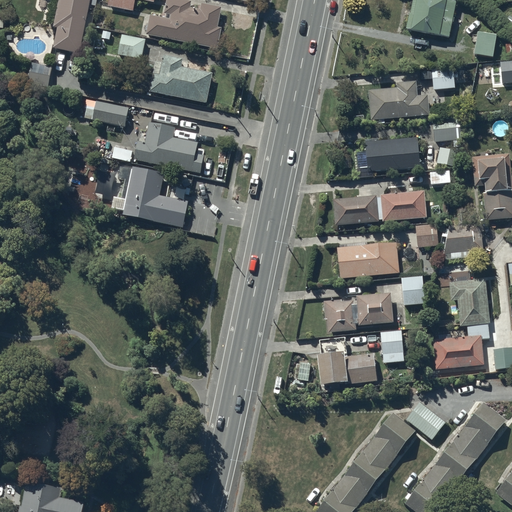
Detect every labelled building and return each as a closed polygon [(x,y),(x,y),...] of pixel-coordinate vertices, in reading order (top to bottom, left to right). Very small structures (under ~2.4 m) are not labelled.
[(89,0),(58,0),(54,27),(57,28),(53,49),(79,54),(89,0)] [(155,0),(109,0),(109,6),(134,11),(136,0),(142,0),(155,3),(155,0)] [(200,8),(191,6),(192,0),(167,0),(163,17),(151,14),(146,33),(217,49),(222,27),(218,26),(222,7),(202,3),(200,8)] [(456,0),(412,0),(407,28),(411,29),(411,30),(440,36),(440,34),(449,36),(456,0)] [(146,39),(123,34),(118,54),(141,60),(146,39)] [(497,37),(479,34),(475,59),(493,62),(497,37)] [(206,103),(212,72),(182,66),(183,58),(164,54),(162,62),(155,61),(149,92),(206,103)] [(511,60),(500,62),(502,84),(511,83),(511,60)] [(52,67),(32,64),(28,84),(48,88),(52,67)] [(454,69),(433,70),(434,93),(455,92),(454,69)] [(397,87),(369,89),(371,119),(378,119),(378,121),(385,121),(385,118),(430,115),(429,93),(418,94),(417,80),(396,82),(397,87)] [(128,108),(96,101),(94,109),(86,107),(84,117),(93,119),(93,120),(125,126),(128,108)] [(458,121),(433,123),(434,146),(460,144),(458,121)] [(138,140),(134,159),(200,173),(204,155),(196,153),(198,142),(173,137),(175,128),(149,122),(145,142),(138,140)] [(417,136),(364,141),(367,171),(420,166),(417,136)] [(132,152),(114,148),(112,158),(130,161),(132,152)] [(459,153),(440,149),(437,165),(455,169),(459,153)] [(511,197),(509,153),(468,156),(471,187),(481,186),(482,191),(480,191),(482,219),(511,217),(511,197)] [(112,209),(124,211),(123,216),(183,228),(189,202),(167,197),(169,185),(163,184),(165,173),(134,166),(133,169),(120,166),(118,178),(121,179),(118,196),(115,195),(112,209)] [(449,171),(429,172),(429,185),(449,185),(449,171)] [(377,196),(334,200),(337,227),(381,223),(380,220),(383,219),(384,222),(428,218),(425,192),(382,196),(382,197),(378,198),(377,196)] [(483,226),(449,228),(444,251),(446,251),(446,257),(463,256),(463,250),(484,249),(483,226)] [(397,242),(338,247),(340,278),(400,272),(397,242)] [(423,277),(402,278),(404,307),(425,305),(423,277)] [(467,337),(432,340),(434,370),(482,366),(480,339),(488,339),(487,324),(488,324),(485,280),(448,283),(449,302),(456,301),(458,327),(466,327),(467,337)] [(341,300),(323,301),(325,320),(327,320),(328,332),(356,330),(356,324),(358,324),(358,326),(393,323),(391,294),(356,296),(357,304),(353,304),(353,301),(341,302),(341,300)] [(401,330),(380,332),(383,363),(403,361),(401,330)] [(346,337),(319,339),(321,357),(319,358),(321,390),(349,387),(349,383),(377,381),(375,353),(347,355),(346,337)] [(511,346),(493,348),(495,369),(511,367),(511,346)] [(421,403),(406,421),(431,441),(446,424),(421,403)] [(424,483),(406,509),(410,511),(439,511),(447,504),(459,489),(467,479),(477,464),(488,449),(498,441),(506,424),(484,408),(475,423),(454,446),(445,461),(424,483)] [(333,493),(319,511),(356,511),(368,499),(376,489),(386,474),(397,459),(407,451),(415,434),(393,418),(384,433),(363,456),(354,471),(333,493)] [(511,476),(497,498),(511,509),(511,476)] [(83,511),(85,503),(60,498),(61,490),(26,483),(21,506),(20,506),(18,511),(83,511)]
